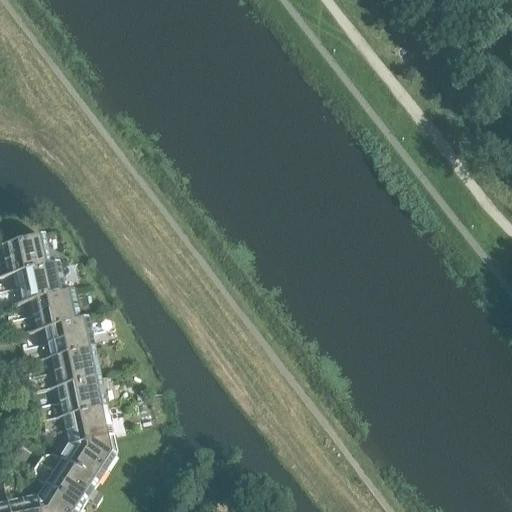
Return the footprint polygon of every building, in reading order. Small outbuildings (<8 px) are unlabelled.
[(7,278),(15,276),(51,268),(50,268),(44,238),(0,248),(7,278)] [(21,306),(29,304),(65,296),(58,266),(50,268),(51,268),(15,276),(21,306)] [(36,335),(44,333),(44,332),(79,325),(79,324),(73,294),(65,296),(29,304),(36,335)] [(44,333),(50,361),(94,352),(87,322),(79,324),(79,325),(44,332),(44,333)] [(50,361),(57,391),(100,382),(94,352),(50,361)] [(57,391),(63,420),(107,411),(100,382),(57,391)] [(69,449),(69,450),(113,440),(107,411),(63,420),(69,449)] [(37,499),(36,499),(37,500),(39,511),(81,511),(88,503),(93,506),(97,509),(103,500),(94,494),(117,459),(113,440),(69,450),(37,499)] [(36,499),(6,505),(7,511),(39,511),(37,500),(36,499)]
